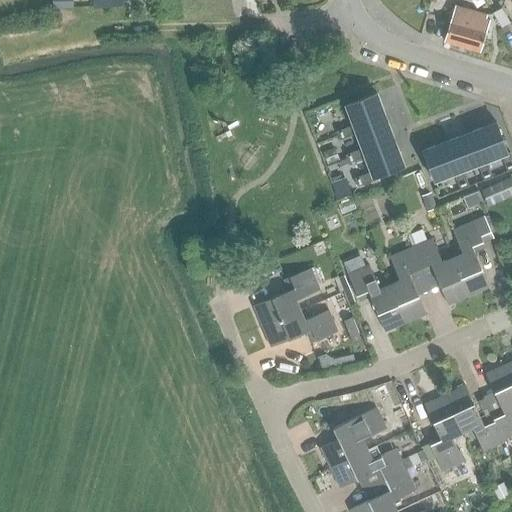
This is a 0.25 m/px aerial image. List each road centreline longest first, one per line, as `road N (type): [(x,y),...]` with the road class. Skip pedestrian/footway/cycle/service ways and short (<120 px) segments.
road 1 (residential): [(264,409),(399,367),(507,315)]
road 2 (unknown): [(351,10),(322,20),(157,33)]
road 3 (residential): [(511,84),(365,32),(348,0)]
